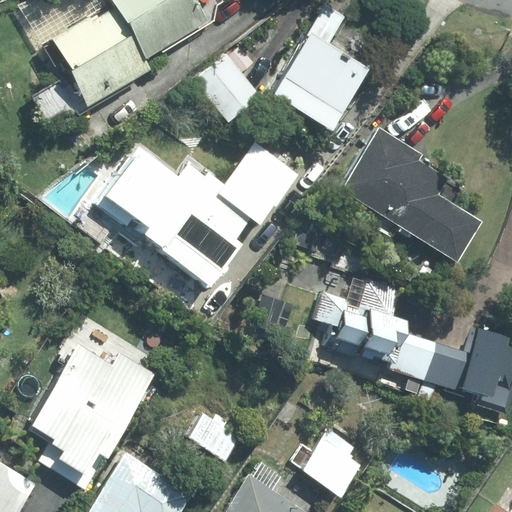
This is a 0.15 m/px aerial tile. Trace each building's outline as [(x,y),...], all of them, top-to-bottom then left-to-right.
[(36,38),(73,104),(135,69),(128,56),(194,19),(182,0),(97,0),(99,2),(36,38)] [(259,92),(315,127),(353,66),(318,44),(336,15),(318,3),(301,31),(299,30),(259,92)] [(218,54),(186,79),(217,119),(249,95),(218,54)] [(371,126),(332,187),(445,260),(470,220),(429,193),(438,178),(409,159),(413,153),(371,126)] [(84,199),(194,283),(243,219),(250,224),(289,173),(247,141),(215,182),(184,159),(171,176),(128,143),(84,199)] [(327,326),(320,347),(499,405),(511,365),(511,360),(500,357),(505,340),(465,327),(460,344),(392,323),(394,317),(378,312),(386,288),(357,279),(349,303),(315,292),(306,319),(327,326)] [(69,343),(17,423),(40,438),(28,457),(75,488),(100,450),(97,448),(146,372),(111,350),(102,364),(69,343)] [(231,437),(195,412),(178,435),(215,460),(231,437)] [(319,427),(290,469),(328,495),(351,463),(339,455),(346,445),(319,427)] [(170,511),(182,494),(118,451),(76,511),(170,511)] [(0,511),(1,511),(22,481),(0,466),(0,511)] [(297,511),(239,472),(212,511),(297,511)]
